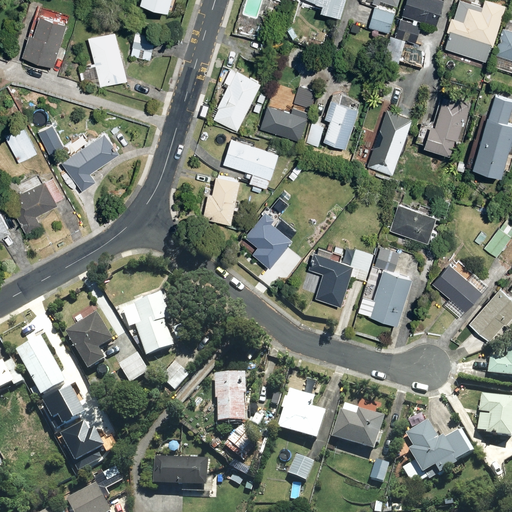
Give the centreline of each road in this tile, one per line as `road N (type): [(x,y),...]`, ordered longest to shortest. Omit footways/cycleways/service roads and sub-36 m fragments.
road 1 (residential): [(434,370),(317,349),(135,222)]
road 2 (residential): [(135,222),(163,166),(214,0)]
road 3 (residential): [(0,301),(135,222)]
road 4 (unknown): [(163,116),(19,71)]
